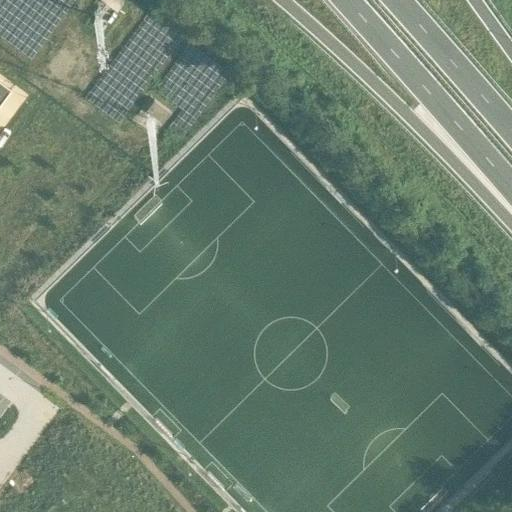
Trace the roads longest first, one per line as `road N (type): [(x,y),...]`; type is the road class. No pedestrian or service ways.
road 1 (trunk): [(281,0),(511,213)]
road 2 (trunk): [(342,0),(511,191)]
road 3 (trunk): [(511,133),(392,0)]
